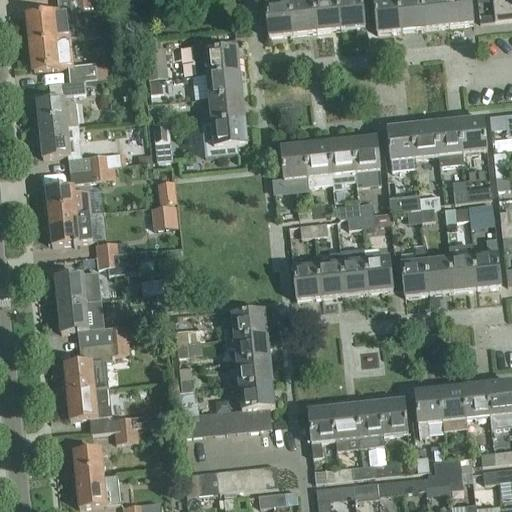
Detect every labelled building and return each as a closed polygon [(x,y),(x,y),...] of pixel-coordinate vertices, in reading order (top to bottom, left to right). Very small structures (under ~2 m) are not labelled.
[(28,19),(31,45),(57,43),(68,42),(67,27),(78,26),(74,0),(57,0),(59,15),(28,19)] [(97,0),(75,0),(76,8),(98,6),(97,0)] [(293,38),(290,5),(289,0),(279,0),(280,6),(265,7),(269,41),(293,38)] [(327,0),(327,1),(314,2),(317,36),(340,33),(336,0),(327,0)] [(362,0),(336,0),(340,33),(365,31),(362,0)] [(401,35),(398,1),(397,0),(373,0),(377,37),(401,35)] [(421,0),(403,0),(398,1),(401,35),(425,32),(421,0)] [(421,0),(425,32),(449,30),(446,0),(421,0)] [(470,0),(446,0),(449,30),(474,27),(470,0)] [(511,0),(493,3),(495,25),(511,23),(511,0)] [(314,2),(290,5),(293,38),(317,36),(314,2)] [(157,41),(145,42),(146,53),(146,55),(158,54),(158,52),(158,47),(157,41)] [(59,58),(57,43),(31,45),(34,74),(68,71),(70,85),(85,84),(97,83),(96,75),(95,67),(71,70),(70,57),(59,58)] [(206,78),(240,75),(237,51),(208,54),(207,47),(192,48),(193,65),(205,64),(206,78)] [(150,83),(162,82),(158,54),(146,55),(150,83)] [(96,75),(97,83),(108,82),(107,74),(96,75)] [(242,98),(240,75),(206,78),(209,102),(242,98)] [(163,96),(162,82),(150,83),(151,97),(163,96)] [(85,84),(70,85),(70,86),(49,89),(51,105),(37,106),(40,133),(79,129),(76,102),(73,102),(73,98),(86,96),(85,84)] [(242,98),(209,102),(211,126),(245,122),(242,98)] [(247,148),(245,122),(211,126),(214,151),(247,148)] [(484,122),(460,124),(463,157),(487,155),(484,122)] [(460,124),(435,127),(439,160),(440,171),(464,168),(463,157),(460,124)] [(111,126),(79,129),(40,133),(43,162),(82,158),(80,145),(112,142),(111,126)] [(439,160),(435,127),(411,129),(415,163),(439,160)] [(416,173),(415,163),(411,129),(387,132),(388,140),(392,175),(416,173)] [(168,148),(167,132),(155,133),(156,148),(168,148)] [(377,141),(351,144),(355,177),(380,174),(377,141)] [(351,144),(327,146),(332,192),(356,189),(355,177),(351,144)] [(327,146),(304,149),(307,182),(308,194),(332,192),(327,146)] [(307,182),(304,149),(280,151),(284,184),(307,182)] [(126,156),(70,162),(71,175),(122,170),(127,169),(126,156)] [(497,181),(509,179),(507,157),(495,158),(497,181)] [(140,168),(152,167),(151,158),(139,160),(140,168)] [(123,180),(122,170),(71,175),(72,186),(123,180)] [(511,194),(509,179),(497,181),(498,195),(511,194)] [(157,188),(160,212),(176,211),(177,210),(174,186),(157,188)] [(89,194),(75,196),(75,191),(46,194),(49,221),(91,217),(89,194)] [(480,193),(467,194),(468,204),(481,203),(480,193)] [(468,204),(467,194),(454,195),(455,206),(468,204)] [(432,201),(419,202),(420,213),(433,212),(432,201)] [(420,213),(419,202),(406,203),(407,214),(420,213)] [(371,208),(358,209),(359,220),(372,218),(371,208)] [(359,220),(358,209),(345,210),(346,221),(359,220)] [(160,212),(152,213),(155,234),(178,232),(176,211),(160,212)] [(310,212),(311,223),(324,222),(323,211),(310,212)] [(311,223),(310,212),(298,213),(298,224),(311,223)] [(433,212),(420,213),(421,224),(434,223),(433,212)] [(482,212),(469,213),(470,224),(483,223),(482,212)] [(420,213),(407,214),(408,225),(421,224),(420,213)] [(470,224),(469,213),(456,214),(457,225),(470,224)] [(502,228),(511,227),(511,214),(500,215),(502,228)] [(390,216),(374,218),(375,231),(392,229),(390,216)] [(91,217),(49,221),(52,250),(73,247),(75,263),(98,260),(97,247),(97,245),(94,245),(91,217)] [(372,218),(359,220),(360,231),(373,230),(372,218)] [(360,231),(359,220),(346,221),(347,232),(360,231)] [(511,227),(502,228),(503,243),(511,241),(511,227)] [(312,230),(313,241),(326,240),(325,229),(312,230)] [(313,241),(312,230),(299,231),(300,242),(313,241)] [(488,257),(473,259),(477,293),(502,291),(496,242),(487,243),(488,257)] [(98,260),(121,258),(119,245),(97,247),(98,260)] [(454,296),(477,293),(473,259),(472,247),(449,250),(450,262),(454,296)] [(363,254),(339,257),(340,260),(344,300),(368,297),(363,257),(363,254)] [(153,255),(121,258),(98,260),(100,271),(110,270),(110,278),(142,275),(141,265),(154,263),(153,255)] [(390,261),(373,263),(373,256),(363,257),(368,297),(393,294),(390,261)] [(415,259),(416,265),(401,267),(405,301),(429,298),(425,264),(425,258),(415,259)] [(331,267),(318,268),(316,268),(320,302),(344,300),(340,260),(330,261),(331,267)] [(316,268),(318,268),(317,262),(307,263),(308,270),(293,271),(296,305),(320,302),(316,268)] [(454,296),(450,262),(425,264),(429,298),(454,296)] [(99,277),(83,278),(55,281),(58,309),(96,305),(102,304),(99,277)] [(61,337),(105,333),(102,304),(96,305),(58,309),(61,337)] [(233,341),(267,338),(265,314),(231,318),(233,341)] [(187,322),(176,323),(179,347),(190,346),(187,322)] [(267,338),(233,341),(236,365),(270,362),(267,338)] [(129,346),(106,348),(79,351),(81,367),(64,369),(67,396),(109,392),(107,366),(113,366),(112,360),(130,358),(129,346)] [(179,347),(181,368),(192,366),(190,346),(179,347)] [(270,362),(236,365),(238,388),(272,385),(270,362)] [(181,385),(182,395),(195,393),(194,384),(181,385)] [(272,385),(238,388),(241,413),(241,414),(247,414),(258,413),(270,411),(275,411),(272,385)] [(511,391),(511,385),(486,387),(489,420),(491,438),(502,437),(500,419),(511,418),(511,391)] [(486,387),(463,390),(466,423),(489,420),(486,387)] [(463,390),(439,392),(442,425),(466,423),(463,390)] [(112,420),(109,392),(67,396),(70,425),(112,420)] [(442,425),(439,392),(415,395),(420,445),(431,443),(430,427),(442,425)] [(185,419),(190,418),(198,417),(195,393),(182,395),(185,419)] [(405,403),(379,406),(383,439),(409,436),(405,403)] [(360,441),(361,451),(384,449),(383,439),(379,406),(356,409),(360,441)] [(361,451),(360,441),(356,409),(332,411),(335,444),(336,454),(361,451)] [(270,411),(258,413),(261,434),(272,433),(270,411)] [(335,444),(332,411),(308,414),(313,462),(323,461),(322,445),(335,444)] [(235,413),(224,415),(226,438),(238,437),(235,413)] [(241,413),(235,413),(238,437),(249,435),(247,414),(241,414),(241,413)] [(261,434),(258,413),(247,414),(249,435),(261,434)] [(226,438),(224,415),(212,416),(215,439),(226,438)] [(215,439),(212,416),(201,417),(204,440),(215,439)] [(201,417),(198,417),(190,418),(192,441),(204,440),(201,417)] [(190,418),(185,419),(178,419),(181,443),(192,441),(190,418)] [(119,446),(142,444),(139,420),(117,422),(119,446)] [(76,483),(105,480),(102,453),(73,456),(76,483)] [(511,457),(494,459),(495,472),(511,469),(511,457)] [(495,472),(494,459),(482,460),(483,473),(495,472)] [(417,465),(418,479),(431,478),(429,464),(417,465)] [(459,464),(446,466),(447,476),(460,475),(459,464)] [(447,476),(446,466),(433,467),(434,478),(447,476)] [(386,470),(388,483),(400,481),(399,469),(386,470)] [(264,471),(267,493),(278,491),(276,470),(264,471)] [(388,483),(386,470),(374,471),(375,484),(388,483)] [(267,493),(264,471),(253,472),(255,494),(267,493)] [(255,494),(253,472),(242,473),(244,495),(255,494)] [(244,495),(242,473),(230,474),(233,496),(244,495)] [(339,475),(340,487),(364,485),(363,473),(339,475)] [(167,483),(176,491),(181,490),(184,490),(183,484),(185,483),(176,474),(174,476),(167,477),(167,483)] [(230,474),(219,476),(221,497),(233,496),(230,474)] [(340,487),(339,475),(315,478),(316,490),(340,487)] [(460,475),(447,476),(449,487),(461,486),(460,475)] [(496,477),(497,488),(511,486),(511,482),(511,475),(496,477)] [(219,476),(207,477),(210,499),(221,497),(219,476)] [(447,476),(434,478),(435,489),(449,487),(447,476)] [(210,499),(207,477),(196,478),(198,500),(210,499)] [(497,488),(496,477),(485,478),(486,489),(497,488)] [(198,500),(196,478),(185,479),(187,501),(198,500)] [(118,479),(105,480),(76,483),(79,511),(80,511),(121,508),(118,479)] [(400,485),(401,498),(425,496),(424,483),(400,485)] [(376,488),(377,500),(377,501),(401,498),(400,485),(376,488)] [(377,500),(376,488),(367,489),(368,501),(377,500)] [(285,497),(272,498),(273,510),(286,509),(285,497)] [(273,510),(272,498),(258,500),(260,511),(273,510)]
